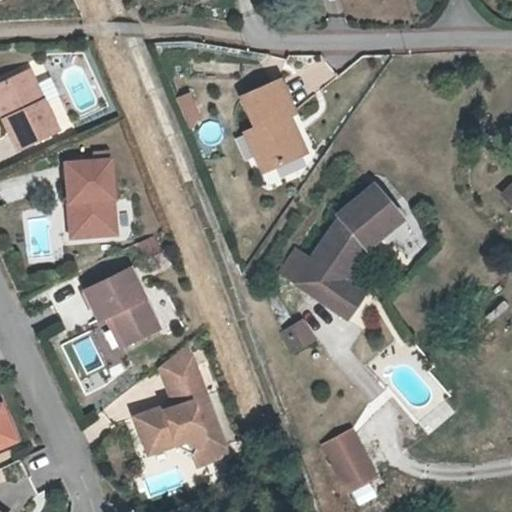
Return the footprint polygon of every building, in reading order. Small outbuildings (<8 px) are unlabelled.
[(37,77),(1,93),(15,124),(11,126),(25,156),(66,137),(37,77)] [(267,151),(272,166),(304,155),(291,121),(297,118),(285,85),(249,97),(260,129),(250,133),(257,155),(267,151)] [(190,90),(176,95),(187,127),(201,122),(190,90)] [(267,151),(257,155),(263,169),(272,166),(267,151)] [(85,209),(88,244),(126,241),(119,166),(73,171),(78,210),(85,209)] [(377,191),(342,221),(344,223),(315,267),(323,272),(308,294),(352,324),(368,300),(345,285),(368,252),(370,254),(405,223),(377,191)] [(85,209),(78,210),(81,245),(88,244),(85,209)] [(308,294),(323,272),(315,267),(301,257),(286,279),(308,294)] [(133,278),(88,302),(103,332),(114,326),(129,356),(164,338),(133,278)] [(298,357),(312,348),(302,331),(288,339),(298,357)] [(194,360),(165,382),(177,413),(179,418),(174,426),(161,419),(138,427),(152,464),(176,455),(188,451),(199,456),(196,464),(205,469),(215,470),(225,466),(229,462),(194,360)] [(0,456),(21,448),(6,413),(4,414),(0,415),(0,456)] [(177,413),(161,419),(174,426),(179,418),(177,413)] [(380,484),(356,438),(328,453),(353,498),(380,484)] [(188,451),(176,455),(196,464),(199,456),(188,451)]
